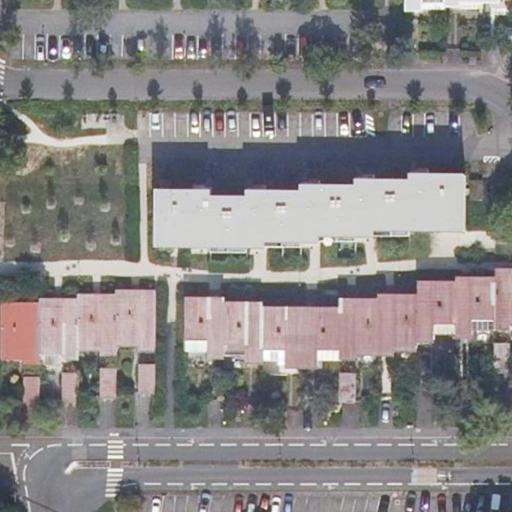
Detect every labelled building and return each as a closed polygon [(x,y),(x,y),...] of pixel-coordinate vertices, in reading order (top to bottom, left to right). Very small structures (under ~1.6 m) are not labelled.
[(404,0),(404,10),(420,10),(420,4),(442,4),(459,5),(459,1),(479,1),(497,1),(497,0),(404,0)] [(480,14),(479,1),(459,1),(459,5),(459,14),(480,14)] [(442,16),(442,4),(420,4),(420,10),(421,17),(442,16)] [(409,180),(375,180),(356,180),(356,184),(323,184),(301,183),(301,190),(267,189),(248,189),(248,195),(212,195),(212,189),(193,189),(170,188),(157,188),(157,236),(212,238),(212,244),(247,244),(247,238),(301,239),(301,232),(355,233),(356,227),(409,227),(410,221),(463,221),(463,173),(428,174),(409,173),(409,180)] [(481,181),(469,181),(469,197),(481,197),(481,181)] [(493,281),(471,282),(471,286),(456,286),(432,285),(433,291),(417,291),(417,299),(394,299),(394,303),(378,303),(356,304),(355,308),(340,308),(339,311),(317,312),(317,317),(285,317),(285,311),(262,311),(247,311),(247,307),(224,307),(209,307),(209,301),(186,301),(186,347),(207,347),(207,352),(245,352),(245,356),(285,357),(285,362),(317,362),(317,357),(339,358),(339,354),(355,354),(356,350),(394,350),(394,346),(416,346),(416,337),(432,337),(432,332),(471,333),(471,328),(492,328),(492,324),(510,324),(510,321),(511,320),(511,273),(510,273),(510,269),(493,269),(493,281)] [(156,289),(139,289),(139,294),(132,294),(101,294),(101,298),(95,297),(64,298),(64,302),(56,302),(25,302),(25,307),(17,307),(2,307),(1,352),(23,352),(23,356),(41,356),(41,348),(63,348),(63,352),(79,352),(79,344),(100,344),(100,348),(117,348),(116,340),(139,340),(139,345),(156,345),(156,289)] [(492,372),(510,372),(510,345),(492,345),(492,372)] [(155,392),(155,366),(140,366),(139,393),(155,392)] [(115,397),(115,393),(115,370),(100,369),(99,397),(115,397)] [(78,401),(78,397),(78,374),(63,374),(62,401),(78,401)] [(339,402),(355,402),(355,375),(339,374),(339,402)] [(40,405),(40,401),(41,378),(23,378),(22,405),(40,405)]
